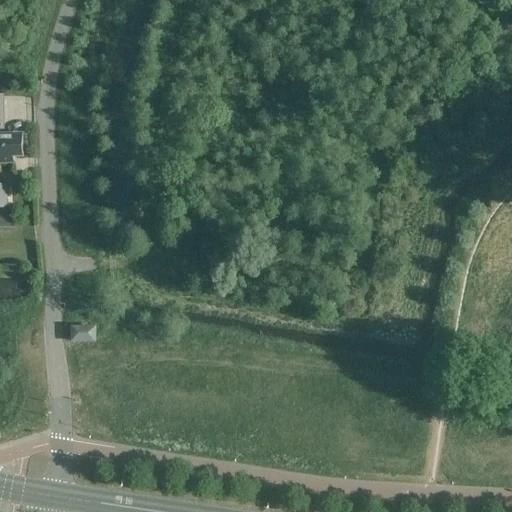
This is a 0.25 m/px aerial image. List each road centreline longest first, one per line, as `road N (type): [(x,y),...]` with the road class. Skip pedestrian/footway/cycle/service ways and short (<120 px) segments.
road 1 (track): [(54,262),(141,269),(177,293),(374,330),(399,322),(440,182),(511,124)]
road 2 (unclassified): [(511,500),(339,490),(61,446)]
road 3 (unclassified): [(61,446),(48,117),(72,0)]
road 4 (track): [(188,0),(159,98),(153,239)]
